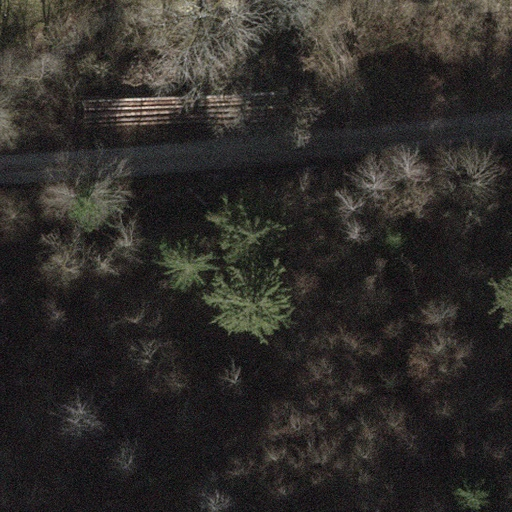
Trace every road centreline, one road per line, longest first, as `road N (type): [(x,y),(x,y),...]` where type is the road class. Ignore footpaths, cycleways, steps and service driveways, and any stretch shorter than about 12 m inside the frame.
road 1 (track): [(511,118),(0,170)]
road 2 (track): [(313,144),(195,207),(0,261)]
